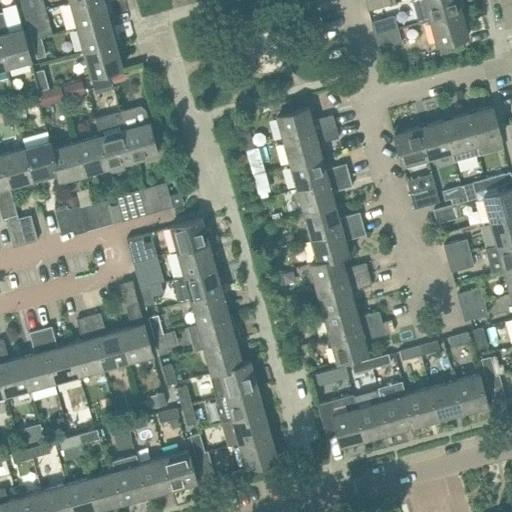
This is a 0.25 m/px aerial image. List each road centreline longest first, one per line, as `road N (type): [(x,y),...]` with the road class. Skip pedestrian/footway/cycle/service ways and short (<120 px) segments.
road 1 (residential): [(277,511),(511,447)]
road 2 (residential): [(379,97),(511,62)]
road 3 (residential): [(0,293),(120,260)]
